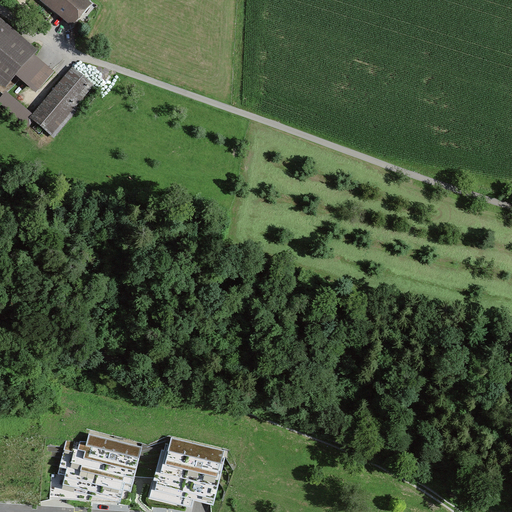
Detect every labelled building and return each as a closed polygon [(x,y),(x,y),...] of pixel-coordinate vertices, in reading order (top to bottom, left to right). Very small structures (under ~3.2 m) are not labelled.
[(79,0),(39,0),(38,2),(67,28),(87,6),(79,0)] [(30,56),(0,30),(0,90),(0,91),(30,56)] [(90,91),(69,72),(29,117),(49,136),(90,91)] [(24,118),(1,97),(0,97),(0,112),(16,126),(24,118)] [(140,452),(90,439),(88,448),(67,443),(59,475),(67,476),(64,487),(119,501),(122,490),(130,492),(140,452)] [(223,455),(172,443),(171,448),(166,446),(164,454),(162,453),(154,489),(213,502),(223,455)]
